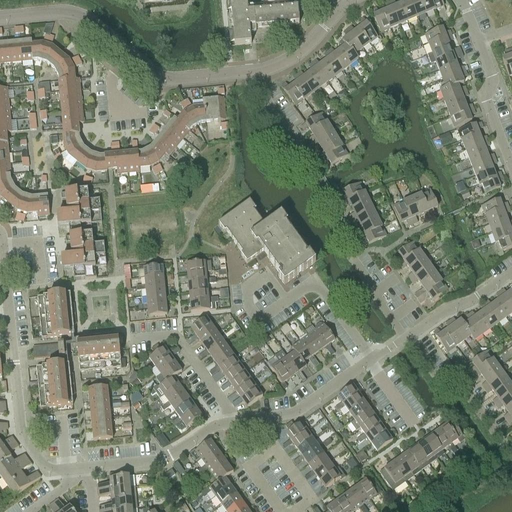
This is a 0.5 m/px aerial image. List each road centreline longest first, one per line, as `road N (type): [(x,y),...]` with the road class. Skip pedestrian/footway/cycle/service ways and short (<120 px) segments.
road 1 (residential): [(256,72),(167,80),(89,20),(55,13),(0,20)]
road 2 (residential): [(71,469),(48,469),(21,435),(13,338)]
road 3 (residential): [(506,453),(454,379),(436,377),(407,338)]
road 4 (residential): [(230,422),(158,460),(83,468)]
road 5 (residential): [(132,340),(175,336),(228,407),(230,422)]
road 6 (residential): [(511,168),(477,42)]
road 7 (residential): [(369,361),(313,282),(286,300)]
road 8 (residential): [(407,338),(511,271)]
